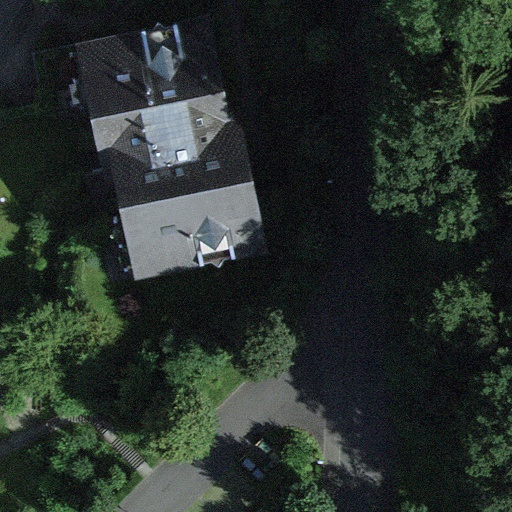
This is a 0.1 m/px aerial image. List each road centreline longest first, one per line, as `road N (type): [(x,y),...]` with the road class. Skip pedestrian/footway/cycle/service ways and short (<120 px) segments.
road 1 (residential): [(375,0),(368,330)]
road 2 (residential): [(368,330),(308,357),(146,511)]
road 3 (residential): [(368,330),(353,511)]
